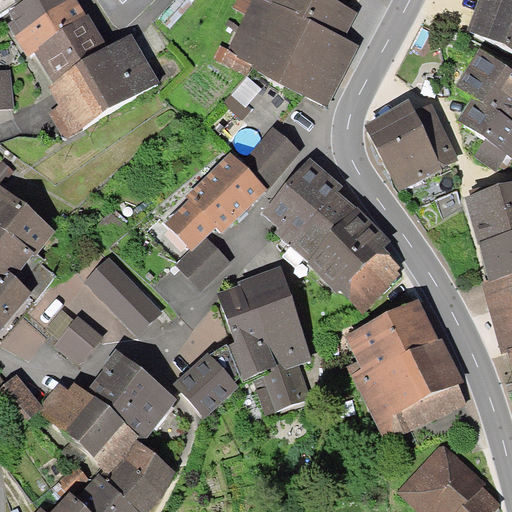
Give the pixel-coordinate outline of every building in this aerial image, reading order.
[(0,0),(0,13),(7,9),(19,0),(0,0)] [(14,34),(70,0),(19,0),(7,9),(13,19),(7,22),(14,34)] [(78,0),(70,0),(14,34),(28,56),(35,51),(33,49),(88,16),(78,0)] [(252,0),(245,14),(228,50),(328,105),(359,45),(345,38),(359,11),(343,3),(336,0),(252,0)] [(234,0),(231,7),(245,14),(252,0),(234,0)] [(511,0),(477,0),(465,35),(511,51),(511,0)] [(53,81),(110,47),(90,15),(88,16),(33,49),(35,51),(53,81)] [(160,82),(131,34),(110,47),(53,81),(47,84),(60,104),(48,111),(64,139),(160,82)] [(511,70),(480,49),(456,83),(474,95),(511,120),(511,70)] [(11,70),(0,70),(0,109),(14,109),(11,70)] [(262,89),(247,76),(232,95),(246,108),(247,106),(262,89)] [(242,121),(252,110),(247,106),(246,108),(232,95),(231,94),(223,102),(242,121)] [(511,120),(474,95),(457,120),(485,139),(507,153),(511,156),(511,120)] [(365,124),(370,134),(415,110),(410,100),(365,124)] [(415,110),(370,134),(398,190),(460,159),(431,102),(415,110)] [(274,126),(243,163),(268,189),(301,151),(274,126)] [(496,170),(507,153),(485,139),(474,156),(496,170)] [(232,151),(186,195),(190,200),(166,222),(192,249),(206,236),(216,227),(222,233),(268,189),(243,163),(232,151)] [(311,158),(262,213),(279,228),(275,232),(291,246),(339,192),(344,187),(311,158)] [(4,161),(0,165),(0,180),(3,183),(14,171),(4,161)] [(511,183),(465,196),(476,239),(479,238),(511,229),(511,183)] [(37,253),(55,231),(0,185),(0,224),(33,252),(36,254),(37,253)] [(358,208),(339,192),(291,246),(308,262),(358,208)] [(392,240),(358,208),(308,262),(364,314),(401,274),(398,271),(401,267),(389,255),(391,253),(385,247),(392,240)] [(112,211),(93,230),(111,248),(130,230),(112,211)] [(0,319),(5,324),(27,297),(35,303),(56,276),(41,264),(45,259),(37,253),(36,254),(33,252),(0,224),(0,319)] [(511,229),(479,238),(489,279),(511,273),(511,229)] [(233,263),(206,236),(192,249),(176,265),(202,292),(233,263)] [(109,257),(83,282),(137,337),(163,312),(109,257)] [(312,360),(281,265),(238,281),(239,285),(217,293),(236,342),(228,345),(241,378),(243,382),(253,378),(267,415),(312,399),(299,365),(312,360)] [(482,280),(491,315),(511,309),(511,273),(489,279),(482,280)] [(439,339),(418,299),(344,335),(357,362),(347,367),(386,443),(467,404),(458,385),(463,381),(442,338),(439,339)] [(511,309),(491,315),(500,353),(508,351),(511,349),(511,309)] [(59,340),(75,320),(62,310),(46,329),(59,340)] [(59,340),(53,346),(77,365),(85,360),(104,337),(78,316),(75,320),(59,340)] [(46,339),(23,317),(0,344),(0,346),(29,362),(46,339)] [(208,351),(173,383),(205,417),(239,386),(235,381),(241,378),(228,345),(227,344),(210,353),(208,351)] [(104,369),(86,391),(146,438),(177,399),(117,349),(102,367),(104,369)] [(42,405),(17,374),(0,388),(0,407),(19,428),(37,412),(42,405)] [(142,442),(146,438),(86,391),(74,382),(68,390),(60,383),(42,405),(37,412),(105,465),(112,471),(137,438),(142,442)] [(92,482),(76,497),(91,511),(148,511),(162,497),(176,471),(142,442),(137,438),(112,471),(105,465),(92,482)] [(443,443),(397,491),(419,511),(495,511),(502,505),(482,486),(485,484),(443,443)] [(76,497),(92,482),(77,466),(60,482),(62,484),(60,486),(68,494),(70,492),(76,497)] [(47,511),(42,507),(36,511),(91,511),(76,497),(70,492),(68,494),(50,511),(47,511)]
